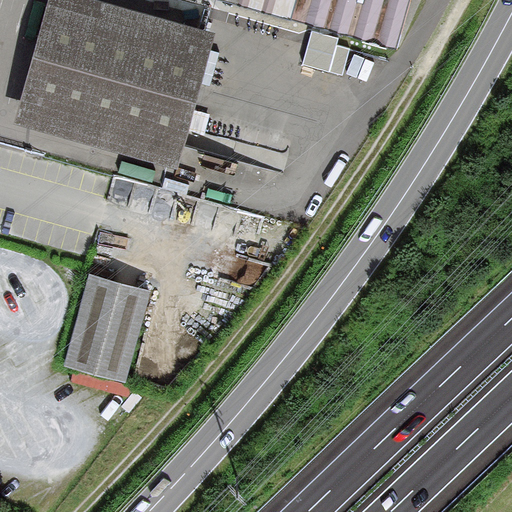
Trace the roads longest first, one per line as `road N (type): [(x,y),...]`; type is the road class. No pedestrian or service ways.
road 1 (track): [(79,511),(290,272),(464,0)]
road 2 (primary): [(511,13),(356,264),(148,511)]
road 3 (motorway): [(511,318),(308,511)]
road 4 (motorway): [(390,511),(511,396)]
